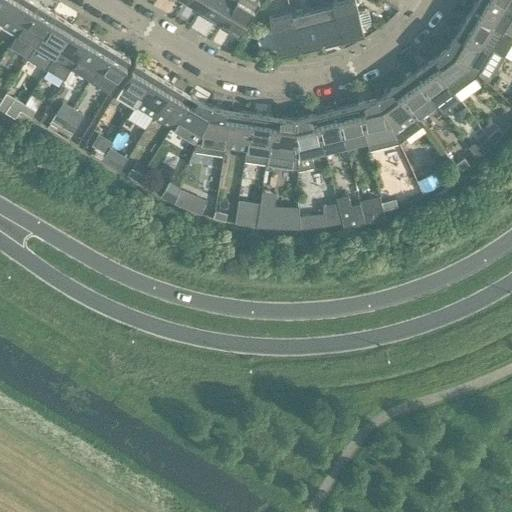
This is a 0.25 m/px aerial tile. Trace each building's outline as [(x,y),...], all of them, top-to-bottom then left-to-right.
[(10,0),(0,18),(0,20),(18,31),(36,0),(10,0)] [(0,0),(0,18),(10,0),(0,0)] [(37,0),(36,0),(18,31),(10,43),(29,54),(55,11),(37,0)] [(207,0),(203,8),(221,19),(232,0),(207,0)] [(221,19),(219,21),(239,33),(258,0),(232,0),(221,19)] [(363,31),(362,25),(369,23),(371,20),(368,9),(365,7),(358,9),(355,0),(331,0),(332,1),(333,1),(342,36),(363,31)] [(475,0),(471,8),(502,27),(511,33),(511,8),(498,0),(475,0)] [(511,0),(498,0),(511,8),(511,0)] [(312,6),(321,41),(342,36),(333,1),(332,1),(312,6)] [(312,6),(292,11),(291,11),(300,47),(321,41),(312,6)] [(511,41),(511,33),(502,27),(471,8),(459,27),(491,46),(504,54),(511,41)] [(292,11),(291,10),(269,15),(278,52),(300,47),(291,11),(292,11)] [(29,54),(28,55),(47,66),(47,65),(55,53),(74,22),(55,11),(29,54)] [(73,64),(92,33),(74,22),(55,53),(47,65),(66,76),(73,64)] [(448,45),(476,70),(491,46),(459,27),(448,45)] [(73,64),(91,75),(111,44),(92,33),(73,64)] [(110,88),(130,56),(111,44),(91,75),(90,76),(110,88)] [(431,58),(453,87),(476,70),(448,45),(431,58)] [(414,71),(435,100),(441,108),(459,95),(453,87),(431,58),(414,71)] [(135,103),(136,102),(135,102),(154,71),(135,59),(115,91),(135,103)] [(135,102),(136,102),(153,113),(173,82),(154,71),(135,102)] [(396,84),(418,113),(435,100),(414,71),(396,84)] [(173,82),(153,113),(172,124),(191,93),(173,82)] [(379,96),(400,141),(425,123),(418,113),(396,84),(379,96)] [(191,93),(172,124),(196,139),(210,104),(191,93)] [(15,96),(10,103),(20,109),(21,109),(25,102),(15,96)] [(358,102),(367,137),(370,149),(400,141),(379,96),(358,102)] [(31,115),(35,108),(25,102),(21,109),(31,115)] [(337,107),(346,142),(367,137),(358,102),(337,107)] [(10,103),(5,111),(15,117),(20,109),(10,103)] [(210,104),(196,139),(193,149),(223,153),(225,143),(231,107),(210,104)] [(231,107),(225,143),(246,147),(252,111),(231,107)] [(316,112),(325,147),(346,142),(337,107),(316,112)] [(55,111),(47,125),(57,131),(66,117),(55,111)] [(246,147),(244,159),(266,162),(274,114),(252,111),(246,147)] [(315,164),(311,151),(325,147),(316,112),(295,117),(297,154),(297,167),(297,168),(315,164)] [(274,114),(266,162),(297,167),(297,154),(295,117),(274,114)] [(68,137),(76,124),(66,117),(57,131),(68,137)] [(491,119),(482,128),(488,135),(498,126),(491,119)] [(503,131),(498,126),(488,135),(487,136),(493,141),(503,131)] [(479,144),(485,150),(493,141),(487,136),(479,144)] [(99,138),(95,144),(91,151),(101,157),(105,150),(109,143),(99,138)] [(105,150),(101,157),(112,164),(119,168),(128,155),(109,143),(105,150)] [(469,163),(465,156),(455,163),(459,170),(469,163)] [(136,159),(127,173),(138,180),(142,173),(146,166),(136,159)] [(443,171),(448,178),(459,170),(455,163),(443,171)] [(435,169),(418,179),(425,190),(441,181),(435,169)] [(150,187),(154,180),(142,173),(138,180),(150,187)] [(160,193),(173,201),(180,184),(168,178),(160,193)] [(180,186),(174,201),(184,205),(190,190),(180,186)] [(350,192),(337,195),(344,226),(366,221),(364,209),(361,200),(352,202),(350,192)] [(397,205),(395,197),(381,200),(384,208),(397,205)] [(383,205),(364,209),(366,221),(386,217),(383,205)] [(225,220),(227,212),(215,208),(212,216),(225,220)] [(236,210),(234,221),(256,225),(257,216),(258,212),(236,210)] [(324,210),(301,212),(302,226),(325,224),(324,210)] [(258,212),(257,216),(257,225),(271,226),(272,214),(258,212)]
